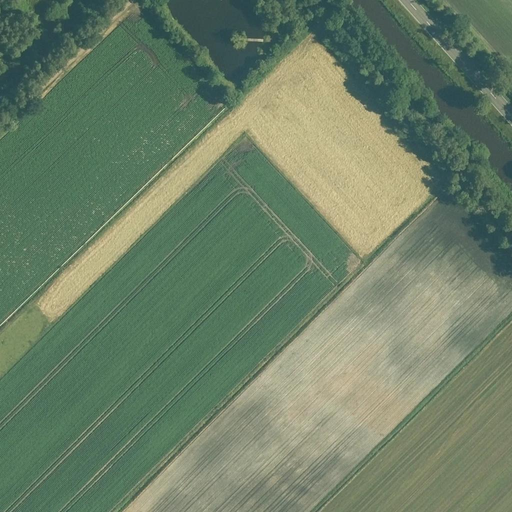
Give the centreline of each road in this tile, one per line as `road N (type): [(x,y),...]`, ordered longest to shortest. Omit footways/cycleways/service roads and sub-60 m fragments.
road 1 (track): [(0,113),(116,0)]
road 2 (tertiary): [(511,118),(405,0)]
